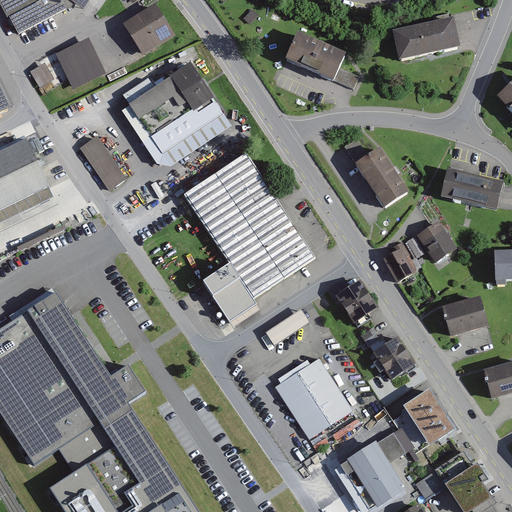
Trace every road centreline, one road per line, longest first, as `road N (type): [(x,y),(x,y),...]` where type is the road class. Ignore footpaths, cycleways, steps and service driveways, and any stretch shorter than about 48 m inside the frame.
road 1 (residential): [(212,359),(77,168),(0,35)]
road 2 (secondary): [(366,261),(511,481)]
road 3 (residential): [(366,261),(212,359)]
road 4 (residential): [(212,359),(313,511)]
road 5 (residential): [(285,139),(330,120),(456,130)]
road 6 (secondary): [(189,0),(285,139)]
road 7 (unknown): [(238,511),(191,416),(212,359)]
road 8 (secondary): [(285,139),(366,261)]
road 9 (residential): [(456,130),(509,0)]
